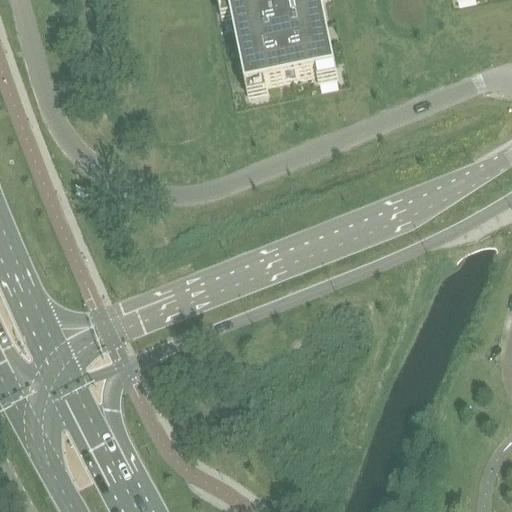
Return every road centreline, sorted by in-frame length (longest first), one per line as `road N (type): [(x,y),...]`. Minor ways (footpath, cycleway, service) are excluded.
road 1 (residential): [(511,81),(460,91),(242,178),(181,195),(128,189),(70,149),(53,122),(20,0)]
road 2 (tertiary): [(122,367),(410,254),(511,199)]
road 3 (tertiary): [(511,156),(414,209),(137,317)]
road 4 (primary): [(11,395),(75,511)]
